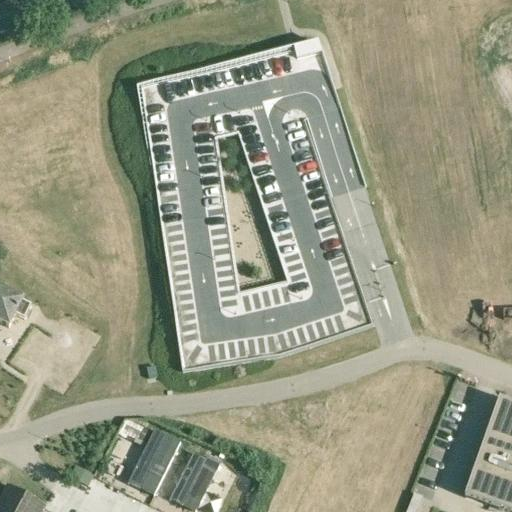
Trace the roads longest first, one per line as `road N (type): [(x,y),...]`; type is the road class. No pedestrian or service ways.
road 1 (unclassified): [(3,441),(94,409),(291,388),(410,350),(511,377)]
road 2 (unknown): [(496,371),(452,511)]
